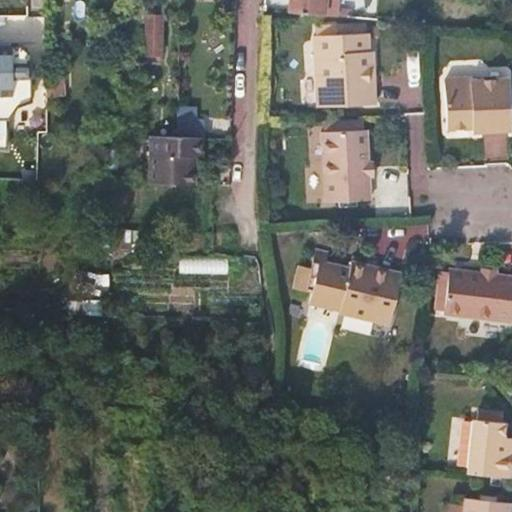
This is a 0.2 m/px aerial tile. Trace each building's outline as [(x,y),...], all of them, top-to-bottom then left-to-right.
[(103,0),(90,0),(91,12),(103,11),(103,0)] [(290,0),(290,12),(325,15),(336,16),(337,0),(290,0)] [(138,16),(117,16),(117,52),(136,52),(138,16)] [(148,19),(146,59),(161,59),(161,19),(148,19)] [(380,102),(377,51),(374,51),(373,31),(319,33),(322,105),(380,102)] [(0,50),(0,149),(6,149),(6,131),(36,132),(37,51),(0,50)] [(46,68),(46,99),(61,98),(61,68),(46,68)] [(511,123),(511,76),(474,78),(468,74),(453,75),(447,79),(448,125),(473,125),(473,130),(511,128),(511,123)] [(201,136),(201,107),(177,107),(177,136),(201,136)] [(366,198),(365,174),(364,160),(363,128),(357,128),(350,129),(350,120),(327,121),(327,130),(321,130),(318,130),(320,200),(366,198)] [(177,138),(141,137),(138,187),(177,188),(179,159),(187,159),(188,139),(177,138)] [(402,272),(353,259),(351,267),(327,261),(330,252),(317,249),(313,266),(302,263),(295,286),(312,291),(311,297),(342,305),(341,310),(389,321),(402,272)] [(511,285),(511,272),(492,270),(479,268),(450,265),(449,272),(440,271),(436,301),(445,302),(444,310),(508,318),(511,285)] [(105,361),(104,383),(113,384),(113,376),(113,361),(105,361)] [(128,376),(128,361),(113,361),(113,376),(128,376)] [(190,367),(155,366),(155,383),(190,383),(190,367)] [(471,416),(466,470),(511,475),(511,443),(510,444),(510,434),(504,434),(505,419),(471,416)] [(465,495),(463,511),(509,511),(511,500),(465,495)]
